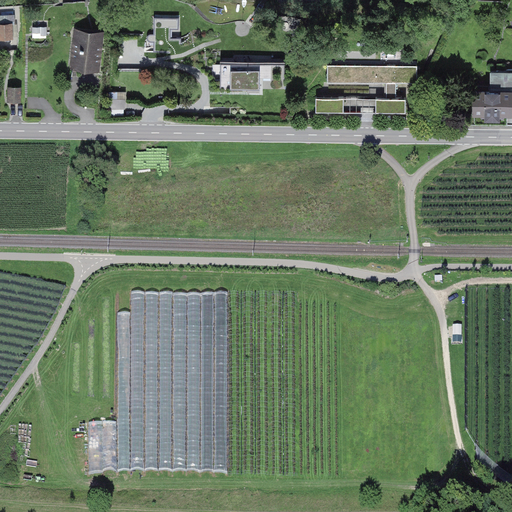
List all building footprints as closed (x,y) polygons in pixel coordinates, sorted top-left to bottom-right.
[(14,15),(0,15),(0,37),(13,37),(12,23),(15,23),(14,15)] [(179,18),(155,18),(155,35),(151,35),(150,35),(148,37),(148,39),(149,40),(150,41),(151,42),(155,42),(155,52),(167,52),(167,29),(179,29),(179,18)] [(46,25),(32,26),(32,38),(47,38),(46,25)] [(105,32),(76,28),(71,69),(99,73),(105,32)] [(418,63),(327,63),(327,83),(385,82),(397,82),(418,82),(418,63)] [(285,89),(285,64),(221,64),(221,89),(285,89)] [(492,87),(477,87),(476,115),(511,115),(511,69),(492,70),(492,87)] [(142,71),(118,70),(118,87),(142,87),(142,71)] [(384,97),(316,96),(316,112),(407,114),(407,98),(396,97),(397,82),(385,82),(384,97)] [(20,87),(10,86),(10,101),(20,101),(20,87)] [(124,99),(109,99),(108,115),(124,115),(124,99)] [(91,439),(91,459),(95,459),(95,457),(105,457),(106,463),(114,463),(113,455),(110,455),(110,448),(95,448),(94,439),(91,439)]
